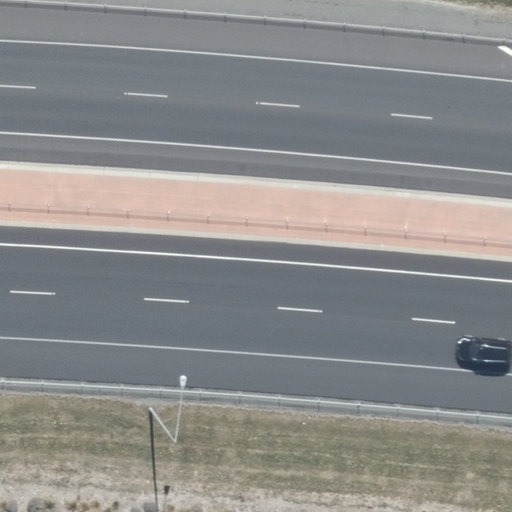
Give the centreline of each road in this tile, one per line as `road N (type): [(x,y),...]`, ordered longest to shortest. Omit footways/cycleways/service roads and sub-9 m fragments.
road 1 (motorway): [(0,85),(511,128)]
road 2 (motorway): [(511,328),(0,294)]
